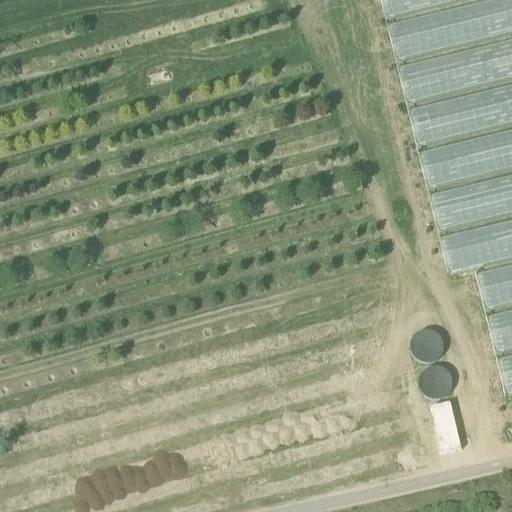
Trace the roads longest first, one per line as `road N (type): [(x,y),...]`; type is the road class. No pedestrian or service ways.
road 1 (track): [(296,511),(511,462)]
road 2 (track): [(0,24),(171,0)]
